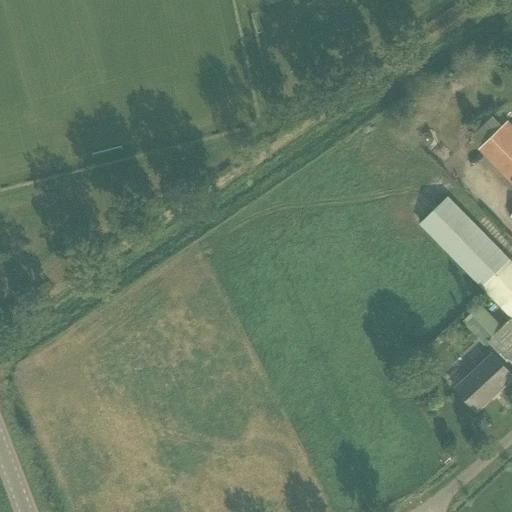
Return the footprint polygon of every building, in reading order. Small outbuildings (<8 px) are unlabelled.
[(511,122),(508,119),(479,147),(511,180),(511,122)] [(432,134),(427,132),(423,134),(421,139),(423,143),(427,145),(432,143),(434,139),(432,134)] [(420,220),(511,316),(511,261),(448,193),(420,220)] [(485,343),(502,327),(480,304),(463,320),(485,343)] [(454,388),(476,412),(511,378),(511,375),(492,353),(454,388)]
